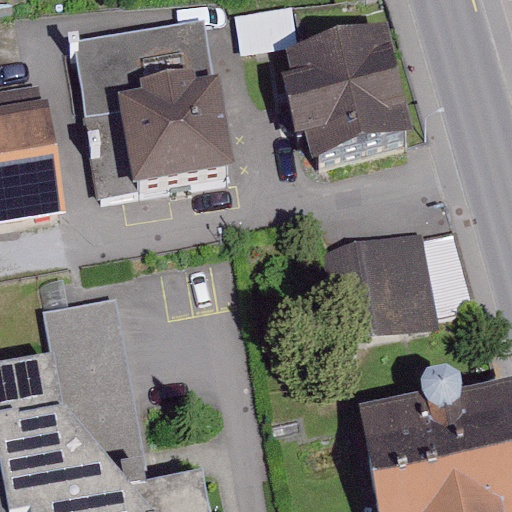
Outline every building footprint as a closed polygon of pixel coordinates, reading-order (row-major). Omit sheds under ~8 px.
[(213,27),(73,50),(99,208),(240,185),(213,27)] [(400,44),(290,64),(309,170),(419,150),(400,44)] [(45,109),(0,114),(0,227),(59,220),(45,109)] [(427,237),(356,251),(375,346),(446,332),(427,237)] [(81,382),(0,395),(0,511),(230,511),(230,504),(174,508),(169,486),(135,491),(92,438),(81,382)] [(511,511),(511,423),(510,415),(369,442),(382,511),(511,511)]
